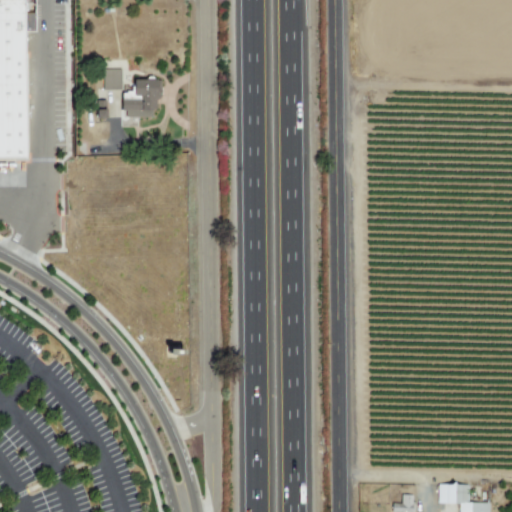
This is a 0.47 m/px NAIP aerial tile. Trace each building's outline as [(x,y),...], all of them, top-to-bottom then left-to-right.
[(0,0),(0,158),(22,158),(22,0),(0,0)] [(120,89),(119,69),(101,69),(102,90),(120,89)] [(121,117),(151,118),(151,97),(155,97),(155,80),(131,79),(130,92),(121,92),(121,117)] [(95,119),(104,118),(104,100),(94,100),(95,119)] [(457,503),(456,511),(487,511),(487,503),(466,502),(466,485),(435,484),(435,503),(457,503)] [(390,503),(389,511),(410,511),(411,495),(399,494),(399,504),(390,503)]
